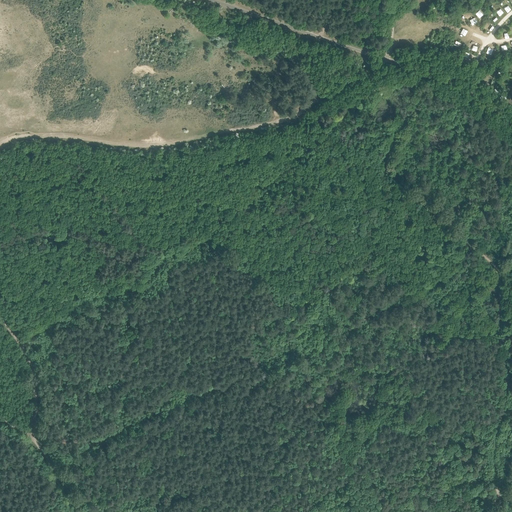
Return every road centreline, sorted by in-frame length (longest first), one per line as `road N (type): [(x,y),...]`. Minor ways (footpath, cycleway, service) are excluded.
road 1 (track): [(18,340),(96,293),(145,278),(159,257),(212,233),(365,94),(419,73)]
road 2 (unknown): [(327,0),(309,89),(320,119),(287,144),(174,174),(60,177),(0,192)]
road 3 (track): [(212,233),(280,288),(309,280),(350,326)]
